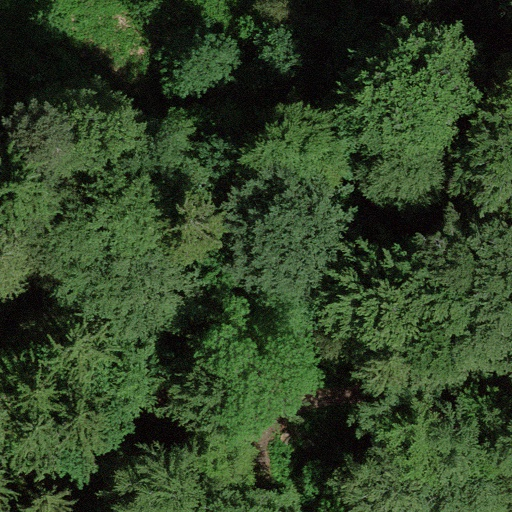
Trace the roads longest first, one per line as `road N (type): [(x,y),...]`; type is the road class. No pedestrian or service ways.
road 1 (track): [(0,229),(231,410),(266,489)]
road 2 (track): [(266,489),(511,491)]
